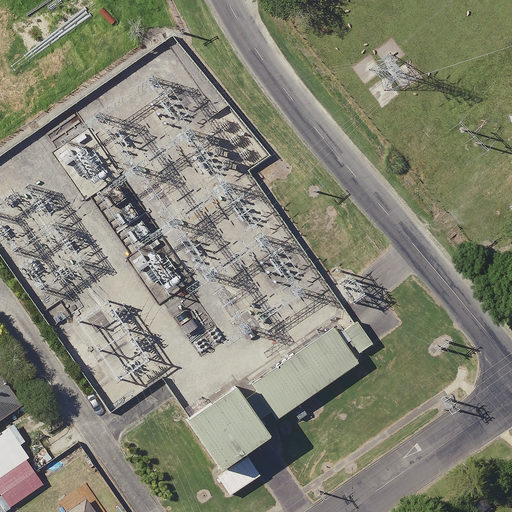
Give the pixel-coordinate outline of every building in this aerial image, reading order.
[(372,343),(357,321),(344,329),(359,351),(372,343)] [(333,327),(251,382),(257,391),(271,411),(275,418),(357,362),(333,327)] [(0,429),(0,430),(0,429),(0,419),(22,404),(0,372),(0,429)] [(221,465),(267,432),(258,419),(244,399),(234,384),(186,415),(221,465)] [(271,411),(257,391),(244,399),(258,419),(271,411)] [(0,511),(1,511),(46,481),(9,427),(0,433),(0,511)] [(260,474),(248,456),(218,476),(230,494),(260,474)] [(96,511),(86,498),(65,511),(96,511)]
